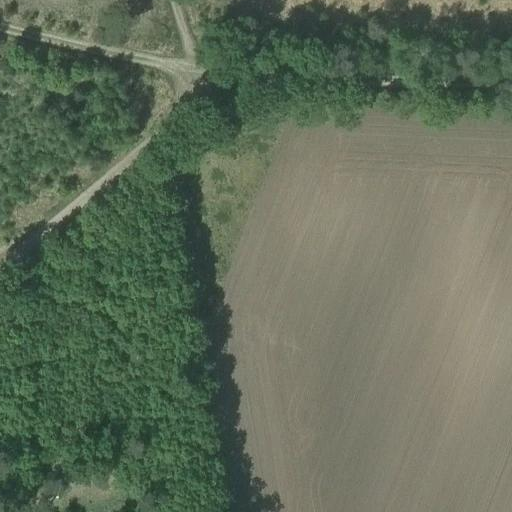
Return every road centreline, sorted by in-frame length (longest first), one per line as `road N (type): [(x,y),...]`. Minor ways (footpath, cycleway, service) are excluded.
road 1 (track): [(211,79),(511,89)]
road 2 (track): [(211,79),(180,116),(0,267)]
road 3 (track): [(0,28),(211,79)]
